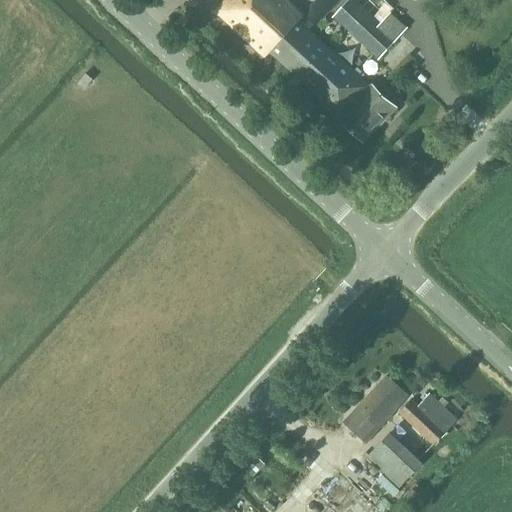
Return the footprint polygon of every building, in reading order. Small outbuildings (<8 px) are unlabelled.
[(365,141),(396,107),(372,85),(370,86),(298,20),(303,13),(288,0),(226,0),(228,1),(217,13),(264,56),(270,50),(342,117),(340,118),(365,141)] [(315,0),(303,13),(316,25),(338,0),(315,0)] [(380,57),(396,40),(352,0),(347,0),(334,15),(380,57)] [(409,395),(387,376),(347,418),(370,439),(409,395)] [(429,394),(418,406),(412,400),(400,412),(434,444),(457,420),(444,407),(438,402),(429,394)] [(442,397),(438,402),(444,407),(448,403),(442,397)] [(423,464),(390,433),(368,457),(400,487),(423,464)]
